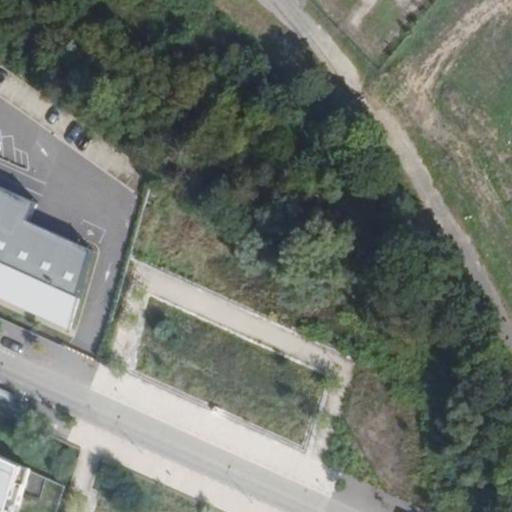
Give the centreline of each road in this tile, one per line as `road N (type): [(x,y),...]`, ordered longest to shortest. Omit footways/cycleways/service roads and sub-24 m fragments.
road 1 (residential): [(321,511),(0,367)]
road 2 (track): [(332,52),(379,113),(511,339)]
